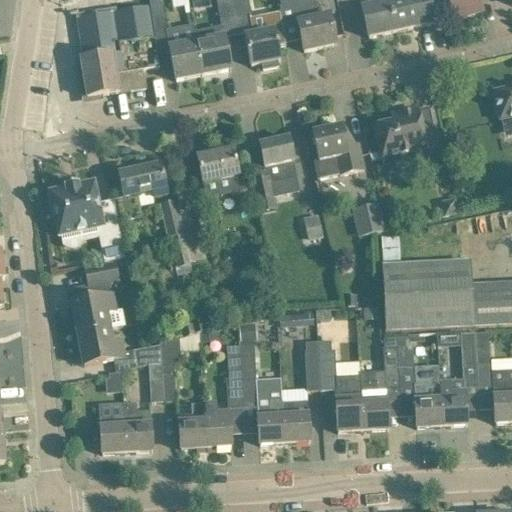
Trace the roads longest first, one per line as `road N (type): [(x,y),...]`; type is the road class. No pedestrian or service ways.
road 1 (residential): [(511,49),(12,153)]
road 2 (residential): [(511,478),(53,505)]
road 3 (residential): [(53,505),(12,153)]
road 4 (residential): [(12,153),(31,0)]
